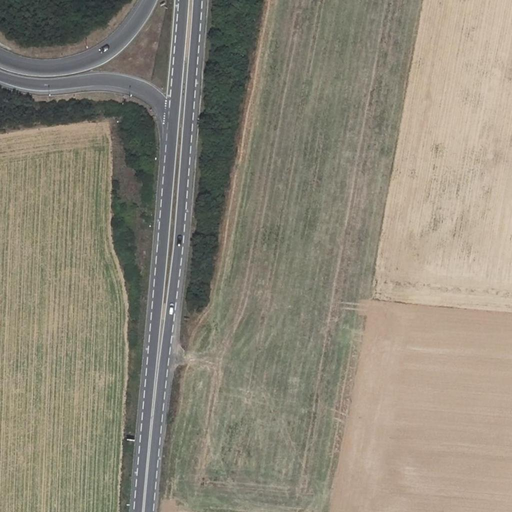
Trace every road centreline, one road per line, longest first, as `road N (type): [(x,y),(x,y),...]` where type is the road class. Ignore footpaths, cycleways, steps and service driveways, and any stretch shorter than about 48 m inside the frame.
road 1 (tertiary): [(151,511),(200,0)]
road 2 (tertiary): [(174,123),(139,511)]
road 3 (motorway): [(0,75),(33,86),(105,80),(152,89),(174,123)]
road 4 (motorway): [(150,0),(129,33),(83,64),(50,68),(0,56)]
road 5 (tertiary): [(183,0),(174,123)]
